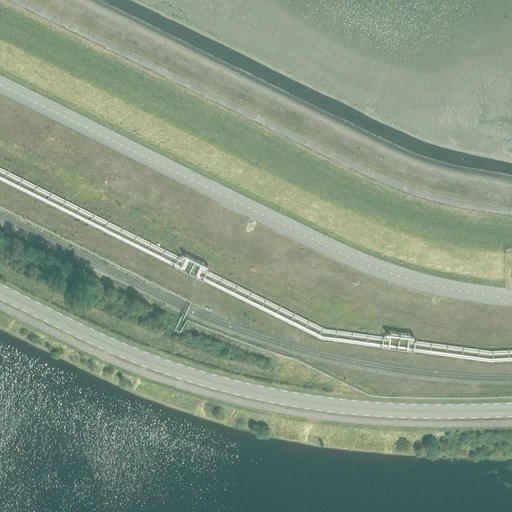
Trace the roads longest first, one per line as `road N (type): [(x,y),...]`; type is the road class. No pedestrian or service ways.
road 1 (unclassified): [(511,296),(427,286),(381,271),(0,84)]
road 2 (tertiary): [(511,409),(356,408),(259,393),(134,354),(0,292)]
